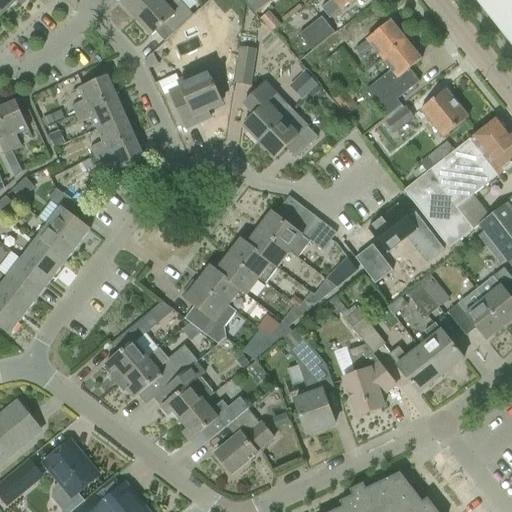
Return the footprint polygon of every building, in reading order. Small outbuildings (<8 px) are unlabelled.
[(0,0),(0,16),(0,17),(16,3),(14,0),(0,0)] [(124,0),(120,4),(135,21),(157,0),(124,0)] [(155,33),(164,43),(179,29),(192,17),(175,0),(166,9),(158,0),(157,0),(135,21),(151,37),(155,33)] [(330,20),(350,4),(354,0),(331,0),(333,1),(322,10),(330,20)] [(511,0),(479,0),(511,41),(511,0)] [(279,35),(287,27),(276,16),(268,24),(279,35)] [(299,35),(312,51),(334,34),(320,18),(299,35)] [(380,59),(405,40),(390,22),(354,51),(360,58),(372,49),(380,59)] [(380,59),(390,72),(365,92),(387,119),(401,107),(397,101),(419,83),(409,70),(421,61),(405,40),(380,59)] [(250,85),(254,51),(239,49),(234,83),(250,85)] [(340,49),(324,61),(334,74),(332,76),(343,89),(362,75),(340,49)] [(214,91),(216,90),(208,71),(179,84),(181,88),(170,93),(186,129),(209,119),(206,113),(221,106),(214,91)] [(305,73),(295,82),(307,94),(317,85),(305,73)] [(83,101),(71,107),(76,117),(117,99),(107,77),(79,89),(83,101)] [(257,143),(291,110),(276,95),(275,95),(274,95),(265,85),(258,92),(244,106),(254,117),(242,128),(257,143)] [(355,86),(345,93),(347,95),(353,103),(358,90),(355,86)] [(443,139),(468,119),(445,91),(420,111),(443,139)] [(347,95),(335,103),(346,118),(358,109),(353,103),(347,95)] [(117,99),(76,117),(80,125),(91,120),(97,133),(126,120),(117,99)] [(15,103),(0,109),(0,125),(12,152),(21,148),(16,137),(28,131),(24,121),(15,103)] [(42,104),(35,107),(45,129),(52,125),(42,104)] [(386,123),(394,133),(413,119),(405,109),(386,123)] [(291,110),(257,143),(274,160),(286,149),(296,159),(317,139),(307,128),(308,127),(294,113),(291,110)] [(454,153),(426,174),(403,192),(447,250),(448,249),(458,241),(477,227),(461,206),(498,177),(511,166),(511,165),(511,135),(498,118),(454,153)] [(91,151),(94,157),(135,139),(126,120),(97,133),(102,143),(90,149),(91,151)] [(0,125),(0,146),(4,156),(12,152),(0,125)] [(59,133),(48,137),(53,149),(64,144),(59,133)] [(77,175),(98,166),(110,161),(115,171),(116,173),(144,160),(135,139),(94,157),(73,167),(77,175)] [(427,159),(419,165),(426,174),(454,153),(447,143),(427,159)] [(18,165),(10,169),(15,180),(22,174),(18,165)] [(26,179),(13,191),(22,201),(34,189),(26,179)] [(80,224),(88,215),(56,190),(48,200),(60,210),(55,217),(48,226),(76,248),(90,231),(80,224)] [(14,208),(6,198),(0,203),(0,216),(2,219),(14,208)] [(284,223),(298,205),(289,198),(275,216),(284,223)] [(487,229),(483,232),(505,260),(505,261),(511,270),(511,209),(508,204),(483,224),(487,229)] [(293,230),(307,212),(298,205),(284,223),(293,230)] [(398,208),(370,228),(388,253),(404,241),(424,268),(442,255),(416,218),(409,223),(398,208)] [(303,238),(317,219),(307,212),(293,230),(303,238)] [(271,213),(259,229),(290,252),(289,253),(297,259),(309,243),(303,238),(293,230),(284,223),(275,216),(271,213)] [(312,245),(326,226),(317,219),(303,238),(309,243),(312,245)] [(63,265),(76,248),(48,226),(35,243),(63,265)] [(322,253),(336,234),(326,226),(312,245),(322,253)] [(247,245),(277,269),(289,253),(290,252),(259,229),(247,245)] [(228,256),(259,280),(266,284),(277,269),(247,245),(240,240),(228,256)] [(448,249),(447,250),(452,256),(463,247),(458,241),(448,249)] [(35,243),(21,261),(50,283),(63,265),(35,243)] [(371,245),(357,257),(372,275),(386,264),(371,245)] [(216,272),(240,291),(247,296),(259,280),(228,256),(216,272)] [(37,300),(50,283),(21,261),(8,278),(37,300)] [(240,291),(216,272),(210,267),(197,284),(228,307),(229,306),(240,291)] [(336,269),(326,280),(335,288),(345,279),(336,269)] [(493,277),(474,291),(504,328),(511,321),(511,301),(511,300),(511,279),(510,277),(503,269),(493,277)] [(437,308),(448,300),(430,276),(419,284),(420,286),(437,308)] [(8,278),(0,288),(0,299),(23,318),(37,300),(8,278)] [(319,301),(335,288),(326,280),(313,297),(319,301)] [(184,320),(200,332),(218,346),(224,337),(225,328),(237,313),(229,306),(228,307),(197,284),(193,289),(189,287),(181,297),(185,300),(184,301),(194,308),(184,320)] [(425,318),(437,308),(420,286),(407,295),(425,318)] [(474,291),(458,304),(446,313),(453,322),(466,337),(476,329),(486,342),(504,328),(474,291)] [(319,301),(313,297),(311,294),(298,310),(303,314),(319,301)] [(391,316),(407,304),(402,297),(386,309),(391,316)] [(0,328),(10,336),(23,318),(0,299),(0,328)] [(303,314),(298,310),(294,308),(282,323),(287,328),(303,314)] [(344,320),(363,344),(365,346),(373,356),(385,346),(357,310),(344,320)] [(110,378),(116,386),(158,351),(158,350),(145,335),(158,325),(149,314),(129,331),(136,340),(105,366),(111,375),(110,378)] [(291,333),(287,328),(282,323),(270,340),(276,345),(283,340),(291,333)] [(463,360),(451,345),(434,323),(423,331),(428,338),(416,347),(441,378),(463,360)] [(291,333),(283,340),(291,350),(287,353),(296,363),(307,395),(294,400),(307,436),(334,426),(321,387),(332,383),(325,365),(317,356),(318,356),(296,330),(291,333)] [(260,358),(276,345),(270,340),(266,337),(254,353),(260,358)] [(373,356),(365,346),(347,353),(354,374),(343,378),(357,418),(384,409),(377,391),(391,380),(395,386),(396,385),(373,356)] [(419,395),(441,378),(416,347),(404,357),(397,347),(387,355),(419,395)] [(124,379),(116,386),(122,392),(126,392),(127,392),(133,400),(138,396),(159,379),(160,380),(162,378),(161,377),(164,375),(172,384),(174,383),(197,364),(184,348),(168,360),(167,359),(159,349),(158,350),(158,351),(124,379)] [(242,357),(236,361),(243,369),(248,365),(242,357)] [(204,403),(214,395),(200,379),(206,374),(197,364),(174,383),(181,392),(161,409),(168,417),(172,413),(180,422),(204,403)] [(208,443),(227,428),(246,411),(248,411),(239,400),(235,403),(228,409),(222,402),(211,411),(204,403),(180,422),(187,431),(182,435),(189,443),(200,434),(208,443)] [(0,464),(40,431),(18,403),(0,417),(0,464)] [(273,439),(260,424),(258,426),(246,411),(227,428),(235,438),(215,455),(232,476),(257,455),(256,453),(273,439)] [(286,414),(272,419),(276,429),(290,424),(286,414)] [(45,464),(59,483),(52,489),(51,501),(61,511),(72,511),(84,503),(77,494),(82,489),(98,477),(82,457),(79,460),(67,445),(45,464)] [(0,501),(5,508),(43,479),(29,462),(0,486),(0,501)] [(437,511),(427,499),(422,503),(400,474),(366,490),(363,485),(350,491),(352,497),(340,503),(342,508),(333,511),(437,511)] [(88,499),(84,503),(72,511),(141,511),(132,500),(135,497),(125,486),(97,509),(88,499)]
